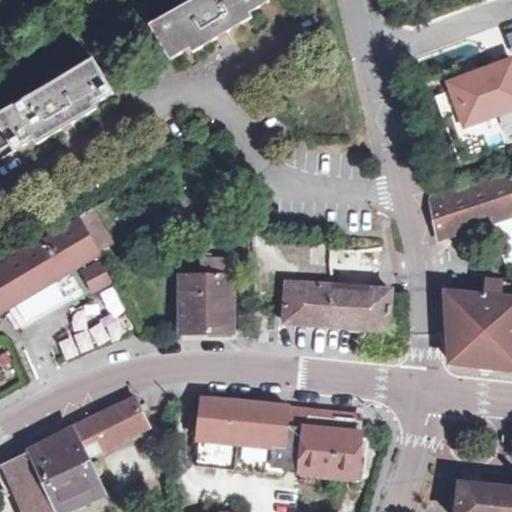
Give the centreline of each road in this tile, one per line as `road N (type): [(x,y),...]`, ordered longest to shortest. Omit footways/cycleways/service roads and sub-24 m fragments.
road 1 (residential): [(0,189),(159,95),(204,91),(255,159),(305,189),(405,194)]
road 2 (tertiary): [(0,433),(84,386),(159,365),(262,367),(424,388)]
road 3 (tertiary): [(405,194),(421,264),(424,388)]
road 4 (unknown): [(204,91),(325,0)]
road 5 (residential): [(511,5),(375,55)]
road 6 (tertiary): [(375,55),(405,194)]
road 7 (tertiary): [(424,388),(421,443),(396,511)]
